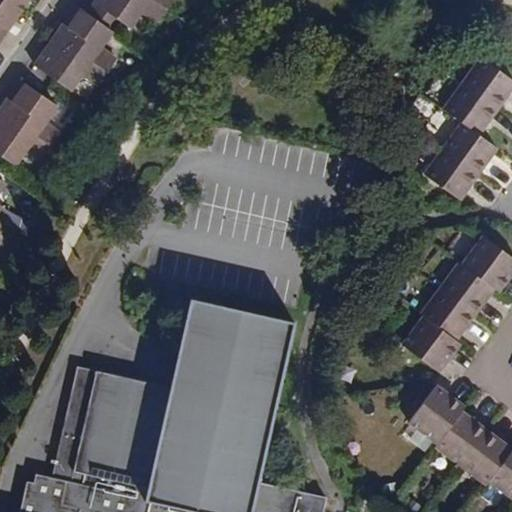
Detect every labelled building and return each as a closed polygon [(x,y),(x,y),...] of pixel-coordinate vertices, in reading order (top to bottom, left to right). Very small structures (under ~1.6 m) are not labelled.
[(0,0),(0,42),(29,0),(0,0)] [(97,0),(87,15),(77,8),(35,67),(69,91),(81,76),(96,87),(115,61),(100,48),(119,22),(129,28),(141,13),(156,23),(172,0),(97,0)] [(511,88),(511,79),(480,56),(443,108),(460,120),(422,172),(459,199),(498,146),(480,133),(511,88)] [(55,106),(21,82),(0,112),(0,154),(13,164),(25,149),(42,161),(59,135),(44,123),(55,106)] [(511,270),(511,255),(481,234),(461,262),(455,258),(417,310),(422,314),(402,343),(439,370),(460,340),(453,336),(491,283),(499,289),(511,270)] [(294,322),(190,299),(169,388),(77,367),(51,477),(35,474),(33,482),(26,481),(18,511),(323,511),(327,498),(257,481),(294,322)] [(465,404),(435,383),(410,420),(438,441),(435,446),(486,484),(489,479),(511,496),(511,446),(461,409),(465,404)]
